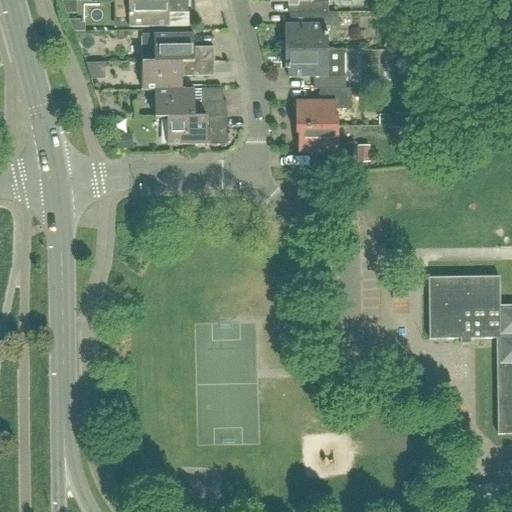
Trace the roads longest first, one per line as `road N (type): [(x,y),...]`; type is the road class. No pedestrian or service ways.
road 1 (residential): [(236,0),(261,108),(257,175),(56,183)]
road 2 (tertiary): [(63,429),(56,183)]
road 3 (tertiary): [(56,183),(12,0)]
